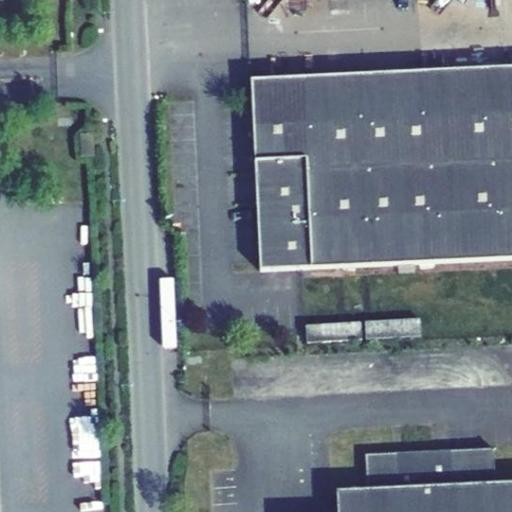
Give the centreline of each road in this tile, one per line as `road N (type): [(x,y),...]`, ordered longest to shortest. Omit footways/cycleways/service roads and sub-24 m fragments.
road 1 (unclassified): [(128,0),(152,511)]
road 2 (unknown): [(130,43),(370,25)]
